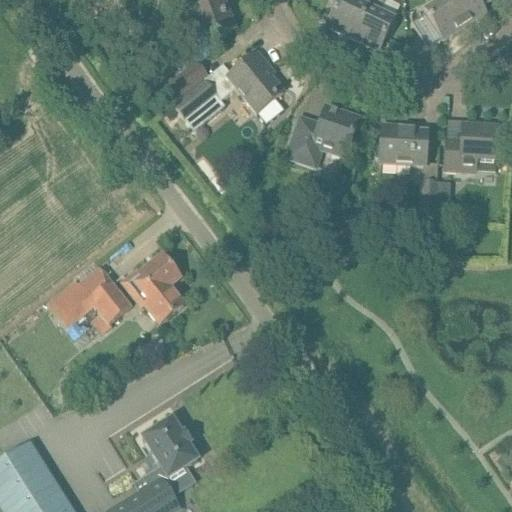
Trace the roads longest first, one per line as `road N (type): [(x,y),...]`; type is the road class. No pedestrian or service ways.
road 1 (unclassified): [(398,511),(237,283),(18,0)]
road 2 (residential): [(271,0),(285,31),(321,68),(380,88),(452,76),(511,32)]
